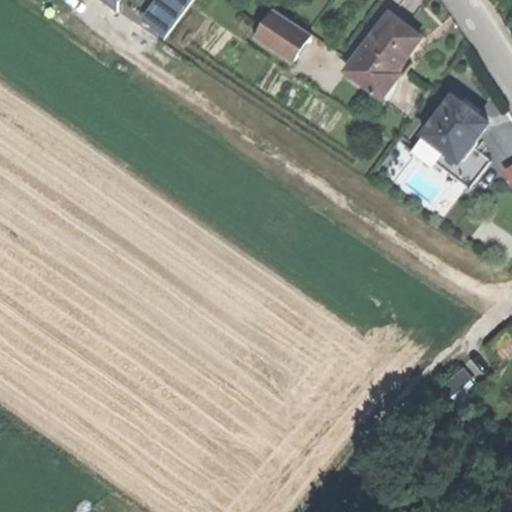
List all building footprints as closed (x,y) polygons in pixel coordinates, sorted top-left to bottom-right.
[(156,0),(144,21),(171,36),(192,0),(156,0)] [(295,63),(314,32),(273,6),(253,37),(295,63)] [(348,71),(384,99),(397,82),(393,79),(425,39),(407,25),(393,14),(348,71)] [(428,137),(461,163),(473,148),(490,126),(475,114),(456,100),(428,137)] [(493,163),(473,148),(461,163),(428,137),(415,153),(436,169),(439,165),(472,190),(493,163)] [(485,348),(499,365),(511,353),(511,339),(505,331),(485,348)] [(464,367),(440,381),(451,400),(475,387),(464,367)]
